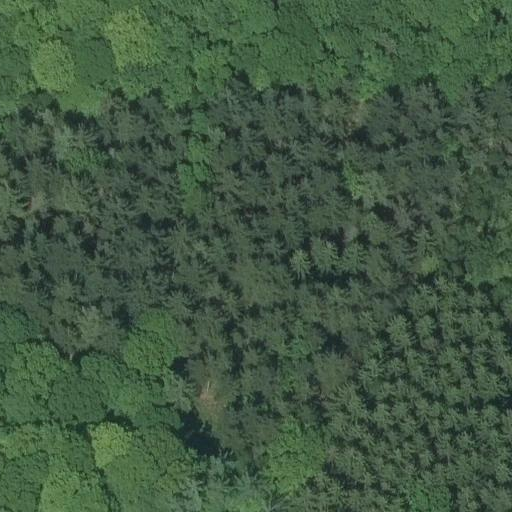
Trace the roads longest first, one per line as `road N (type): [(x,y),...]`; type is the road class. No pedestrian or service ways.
road 1 (track): [(191,0),(197,121),(166,298),(170,480),(163,511)]
road 2 (track): [(128,511),(23,443),(0,438)]
